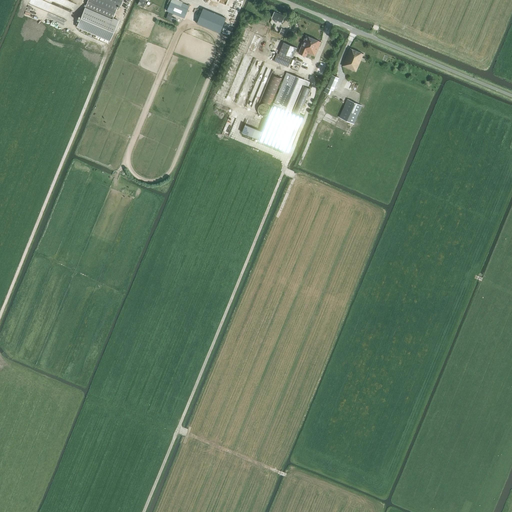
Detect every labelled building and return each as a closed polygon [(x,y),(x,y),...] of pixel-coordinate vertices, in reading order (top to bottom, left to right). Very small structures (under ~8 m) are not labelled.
[(87,0),(84,8),(112,20),(113,19),(118,6),(120,7),(122,0),(87,0)] [(178,0),(171,0),(167,11),(185,18),(188,9),(190,6),(182,3),(183,2),(178,0)] [(84,8),(76,27),(110,41),(118,21),(113,19),(112,20),(84,8)] [(203,8),(197,23),(211,29),(220,33),(226,18),(203,8)] [(168,15),(166,19),(174,22),(175,22),(176,19),(171,17),(173,14),(169,12),(167,15),(168,15)] [(275,12),(272,18),(275,20),(274,22),(277,23),(277,21),(282,23),(285,16),(275,12)] [(306,36),(299,53),(306,57),(308,53),(315,56),(321,42),(306,36)] [(277,54),(274,61),(288,67),(293,57),(297,48),(284,42),(279,54),(277,54)] [(342,66),(356,72),(364,54),(350,48),(342,66)] [(322,68),(318,67),(317,71),(325,74),(328,63),(324,62),(322,68)] [(310,82),(286,72),(273,106),(296,115),(310,82)] [(272,74),(261,101),(271,105),(282,78),(272,74)] [(328,87),(333,89),(337,78),(333,75),(328,87)] [(329,104),(339,110),(342,103),(332,98),(329,104)] [(354,124),(362,106),(347,99),(339,117),(354,124)] [(289,152),(303,118),(296,115),(273,106),(259,140),(289,152)]
